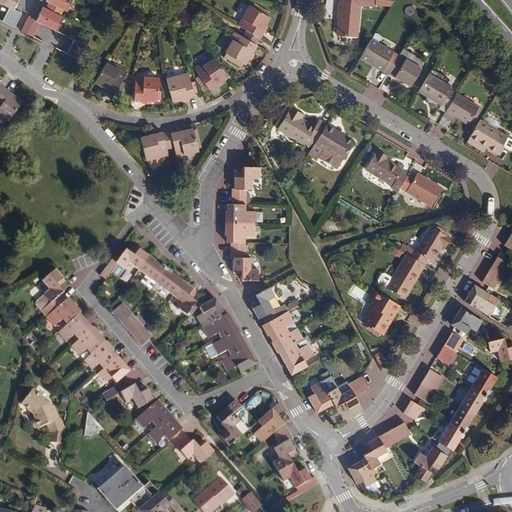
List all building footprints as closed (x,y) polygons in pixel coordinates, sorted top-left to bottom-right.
[(6,16),(17,21),(20,14),(14,11),(19,0),(0,0),(0,3),(10,9),(6,16)] [(51,5),(47,12),(60,18),(63,10),(67,13),(73,0),(47,0),(47,2),(51,5)] [(359,0),(341,0),(341,3),(339,3),(338,16),(340,16),(338,35),(357,37),(359,0)] [(254,9),(251,8),(239,27),(247,32),(258,39),(270,20),(268,18),(270,15),(263,11),(261,14),(254,9)] [(27,27),(38,32),(41,24),(57,33),(64,20),(60,18),(47,12),(43,10),(37,22),(31,19),(27,27)] [(17,21),(6,16),(2,24),(13,29),(17,21)] [(38,32),(27,27),(23,34),(34,39),(38,32)] [(247,32),(243,38),(254,45),(258,39),(247,32)] [(243,38),(235,33),(231,40),(233,41),(230,46),(225,54),(227,56),(234,60),(232,63),(240,67),(242,64),(244,65),(256,47),(254,45),(243,38)] [(359,58),(387,74),(398,56),(389,50),(370,39),(359,58)] [(73,40),(69,48),(80,53),(84,46),(73,40)] [(66,55),(77,61),(80,53),(69,48),(66,55)] [(398,56),(387,74),(409,87),(420,69),(403,59),(398,56)] [(227,77),(214,58),(208,63),(202,67),(201,65),(194,70),(198,76),(201,80),(199,81),(199,82),(205,90),(208,88),(209,90),(227,77)] [(117,67),(109,63),(96,86),(115,98),(117,96),(119,91),(122,93),(126,86),(123,85),(127,78),(120,74),(115,71),(117,67)] [(174,102),(195,95),(194,93),(193,88),(196,87),(194,80),(191,81),(189,74),(167,81),(174,102)] [(446,110),(456,94),(449,90),(451,88),(428,75),(417,92),(446,110)] [(159,103),(159,81),(136,80),(136,103),(159,103)] [(0,113),(9,120),(22,103),(0,85),(0,113)] [(456,94),(446,110),(442,117),(450,121),(453,115),(456,117),(468,124),(478,107),(456,94)] [(308,138),(315,142),(326,124),(318,120),(314,126),(301,118),(298,117),(300,113),(290,107),(277,129),(304,145),(308,138)] [(485,122),(494,127),(498,120),(488,115),(485,122)] [(508,136),(479,120),(469,137),(497,153),(508,136)] [(326,124),(315,142),(314,143),(342,159),(352,142),(339,134),(339,132),(326,124)] [(433,125),(429,137),(439,141),(444,129),(433,125)] [(192,132),(192,130),(170,135),(174,148),(176,158),(198,151),(197,149),(195,140),(198,139),(196,131),(192,132)] [(163,137),(162,134),(141,140),(142,143),(139,143),(140,147),(143,146),(147,162),(168,156),(167,150),(163,137)] [(163,137),(167,150),(174,148),(170,135),(163,137)] [(399,187),(406,175),(401,171),(402,169),(385,159),(387,156),(378,151),(376,154),(375,153),(365,170),(392,186),(391,188),(397,191),(399,187)] [(257,160),(257,152),(249,152),(249,161),(257,160)] [(231,203),(245,204),(245,188),(252,188),(252,176),(260,176),(261,167),(244,167),(244,173),(234,174),(235,189),(232,189),(231,203)] [(406,175),(399,187),(430,206),(441,188),(416,174),(414,177),(407,173),(406,175)] [(224,223),(253,223),(253,210),(245,210),(245,204),(231,203),(227,203),(226,210),(225,210),(224,223)] [(226,242),(230,242),(244,242),(244,236),(253,236),(253,223),(224,223),(224,236),(226,236),(226,242)] [(411,249),(408,256),(424,265),(427,260),(431,262),(441,245),(444,247),(450,238),(429,226),(414,251),(411,249)] [(244,242),(230,242),(229,257),(234,257),(233,272),(241,273),(240,279),(257,279),(257,269),(249,269),(250,257),(244,257),(244,242)] [(137,269),(148,255),(136,247),(132,254),(126,249),(116,262),(112,258),(100,274),(107,279),(115,268),(121,272),(128,262),(137,269)] [(148,255),(137,269),(156,282),(166,268),(148,255)] [(404,297),(424,265),(408,256),(406,255),(392,278),(384,274),(381,274),(378,280),(379,283),(404,297)] [(498,257),(490,270),(502,276),(509,264),(505,262),(498,257)] [(156,282),(173,294),(183,281),(166,268),(156,282)] [(37,304),(47,316),(61,304),(67,298),(62,292),(64,291),(59,286),(66,281),(55,269),(42,280),(50,289),(44,294),(37,301),(37,304)] [(494,289),(502,276),(490,270),(482,282),(494,289)] [(183,281),(173,294),(183,301),(177,310),(186,316),(196,303),(190,299),(197,291),(183,281)] [(266,322),(284,312),(280,306),(270,286),(255,294),(259,300),(251,304),(259,318),(263,316),(266,322)] [(486,293),(473,286),(464,302),(490,317),(496,307),(487,301),(490,295),(486,293)] [(399,306),(375,292),(367,306),(371,308),(362,324),(382,336),(389,324),(387,323),(390,319),(391,319),(399,306)] [(80,313),(82,311),(69,297),(67,298),(61,304),(74,318),(80,313)] [(204,327),(226,315),(216,298),(201,306),(204,313),(198,316),(204,327)] [(123,322),(133,314),(123,302),(113,311),(123,322)] [(63,318),(68,324),(74,318),(61,304),(47,316),(55,326),(63,318)] [(483,321),(460,308),(450,324),(466,333),(470,326),(477,330),(483,321)] [(287,310),(284,312),(266,322),(261,324),(267,335),(270,334),(273,340),(297,327),(287,310)] [(74,318),(86,332),(92,327),(80,313),(74,318)] [(226,315),(204,327),(210,338),(219,333),(222,338),(238,330),(229,313),(226,315)] [(123,322),(132,334),(142,325),(140,322),(137,318),(133,314),(123,322)] [(411,314),(404,322),(412,329),(419,321),(411,314)] [(79,338),(86,332),(74,318),(68,324),(58,331),(66,340),(75,333),(79,338)] [(153,337),(142,325),(132,334),(142,346),(153,337)] [(86,332),(98,347),(105,342),(100,336),(102,334),(94,326),(92,327),(86,332)] [(278,352),(281,358),(298,349),(294,343),(303,338),(297,328),(297,327),(273,340),(270,342),(276,353),(278,352)] [(247,347),(238,330),(222,338),(212,343),(219,355),(228,350),(231,355),(247,347)] [(72,344),(80,353),(87,347),(92,353),(98,347),(86,332),(79,338),(72,344)] [(445,345),(457,352),(464,340),(459,337),(452,333),(445,345)] [(511,342),(505,344),(503,337),(488,341),(491,351),(498,349),(500,361),(511,357),(511,342)] [(105,342),(98,347),(111,362),(118,356),(113,350),(114,349),(107,340),(105,342)] [(307,344),(298,349),(281,358),(290,375),(307,366),(304,359),(313,354),(307,344)] [(457,352),(445,345),(437,358),(445,363),(449,365),(457,352)] [(98,347),(92,353),(84,359),(92,368),(100,362),(105,368),(111,362),(98,347)] [(256,364),(247,347),(231,355),(222,361),(228,372),(237,367),(240,372),(256,364)] [(111,362),(123,376),(130,370),(118,356),(111,362)] [(113,377),(116,382),(118,381),(123,376),(111,362),(105,368),(99,372),(107,381),(113,377)] [(467,384),(471,386),(486,395),(497,376),(478,365),(476,365),(466,381),(467,384)] [(431,369),(423,382),(434,389),(442,376),(438,374),(431,369)] [(348,390),(358,403),(355,396),(368,388),(362,376),(349,384),(352,388),(348,390)] [(139,408),(154,400),(146,385),(137,390),(134,384),(123,390),(118,381),(116,382),(101,392),(105,399),(119,390),(125,401),(133,397),(139,408)] [(332,403),(326,393),(319,381),(309,387),(313,394),(308,396),(317,412),(332,403)] [(426,403),(434,389),(423,382),(414,397),(421,401),(426,403)] [(475,412),(486,395),(471,386),(461,404),(475,412)] [(48,401),(32,387),(19,402),(33,413),(35,417),(33,421),(35,425),(38,427),(47,423),(51,421),(53,426),(49,428),(50,432),(49,442),(62,444),(64,430),(59,418),(58,418),(53,405),(50,406),(48,401)] [(326,393),(332,403),(335,407),(341,404),(345,411),(358,403),(348,390),(340,395),(336,387),(326,393)] [(241,406),(236,400),(217,417),(222,423),(221,424),(225,428),(218,434),(229,446),(248,430),(233,413),(241,406)] [(153,421),(157,426),(171,414),(160,401),(151,408),(150,406),(136,418),(145,428),(153,421)] [(419,405),(411,401),(404,414),(415,420),(415,421),(423,408),(419,405)] [(461,404),(450,423),(464,431),(475,412),(461,404)] [(274,433),(285,423),(273,409),(259,421),(263,426),(255,432),(264,442),(274,433)] [(103,429),(87,410),(83,436),(88,436),(92,435),(94,435),(97,433),(100,432),(102,431),(103,429)] [(184,428),(171,414),(157,426),(149,433),(157,442),(165,435),(170,440),(181,430),(184,428)] [(277,472),(292,464),(288,457),(296,452),(289,440),(293,437),(285,423),(274,433),(280,445),(274,448),(279,459),(272,463),(277,472)] [(464,431),(450,423),(439,442),(451,449),(453,450),(464,431)] [(393,430),(399,442),(411,436),(409,431),(405,424),(393,430)] [(191,440),(181,430),(170,440),(186,459),(193,453),(200,462),(213,451),(203,440),(197,445),(192,439),(191,440)] [(392,445),(399,442),(393,430),(384,435),(392,445)] [(392,445),(384,435),(365,445),(368,452),(362,455),(364,458),(370,469),(380,464),(376,457),(388,451),(386,449),(392,445)] [(447,454),(433,445),(426,456),(420,452),(414,462),(427,470),(431,464),(438,468),(447,454)] [(377,480),(370,469),(364,458),(345,467),(354,483),(362,479),(366,486),(368,489),(379,484),(377,480)] [(295,469),(292,464),(277,472),(282,481),(290,477),(299,494),(317,485),(313,477),(309,479),(302,466),(295,469)] [(128,500),(142,486),(124,466),(97,489),(115,510),(128,500)] [(231,491),(219,477),(192,501),(201,511),(209,511),(219,504),(218,503),(231,491)] [(174,511),(148,481),(142,486),(128,500),(137,511),(138,511),(174,511)] [(219,504),(220,505),(233,494),(231,491),(218,503),(219,504)] [(248,511),(252,511),(260,506),(248,492),(239,500),(248,511)] [(40,503),(34,501),(30,511),(43,511),(45,507),(41,506),(42,503),(40,503)]
